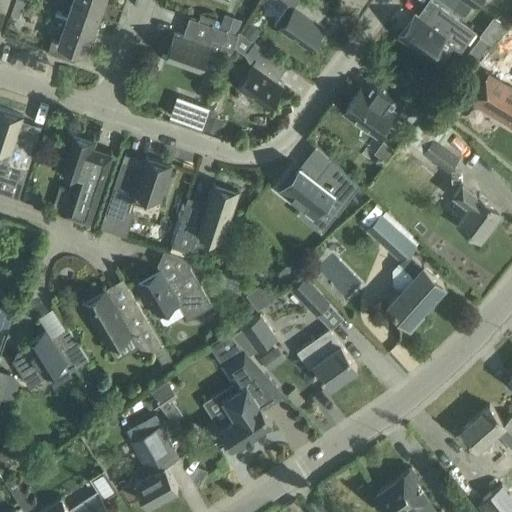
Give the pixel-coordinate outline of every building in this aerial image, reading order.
[(25,2),(17,0),(14,0),(10,12),(20,15),(25,2)] [(95,27),(103,4),(90,0),(72,0),(66,17),(95,27)] [(326,2),(323,0),(287,0),(289,1),(274,22),(307,45),(321,24),(322,24),(315,18),(326,2)] [(469,0),(457,0),(453,5),(464,13),(473,2),(471,1),(469,0)] [(475,30),(446,9),(436,2),(424,19),(417,14),(402,35),(431,56),(445,36),(462,48),(475,30)] [(226,11),(220,26),(238,33),(240,30),(239,29),(243,18),(226,11)] [(95,27),(66,17),(55,13),(51,22),(63,26),(58,40),(52,37),(48,49),(74,59),(79,47),(87,50),(95,27)] [(162,54),(162,55),(201,69),(202,68),(198,66),(203,53),(223,60),(226,51),(231,53),(233,45),(238,33),(220,26),(215,24),(200,19),(189,15),(189,16),(192,18),(186,35),(174,31),(174,32),(177,33),(169,56),(162,54)] [(476,29),(480,23),(470,16),(466,23),(476,29)] [(243,33),(253,40),(261,28),(251,21),(243,33)] [(481,35),(468,53),(476,59),(489,41),(481,35)] [(257,56),(237,84),(271,108),(272,107),(270,105),(278,94),(278,93),(274,91),(280,83),(283,86),(283,85),(273,77),(284,62),(287,64),(288,63),(255,40),(254,41),(248,50),(257,56)] [(141,73),(153,77),(157,65),(145,61),(141,73)] [(511,85),(488,72),(472,99),(511,123),(511,85)] [(360,86),(344,109),(377,131),(393,109),(388,107),(399,94),(376,78),(367,91),(360,86)] [(466,95),(457,87),(438,108),(447,116),(466,95)] [(410,124),(424,105),(412,96),(398,115),(410,124)] [(179,106),(176,116),(202,126),(208,111),(209,107),(183,98),(180,106),(179,106)] [(449,170),(460,155),(435,136),(447,120),(429,107),(406,138),(449,170)] [(0,146),(5,148),(0,165),(0,189),(18,196),(40,129),(27,124),(27,127),(20,124),(22,117),(0,110),(0,146)] [(208,111),(202,126),(219,132),(224,117),(208,111)] [(466,111),(457,119),(474,137),(482,129),(466,111)] [(439,135),(461,155),(473,142),(450,122),(439,135)] [(77,190),(72,189),(65,211),(90,220),(112,153),(92,147),(95,138),(71,129),(59,166),(82,174),(77,190)] [(383,140),(375,151),(386,159),(395,148),(383,140)] [(294,171),(280,189),(302,205),(314,215),(324,202),(337,212),(338,213),(360,184),(330,156),(329,157),(330,158),(316,175),(302,164),(296,172),(295,171),(294,171)] [(136,188),(160,196),(170,166),(145,157),(143,165),(123,159),(100,225),(126,234),(134,210),(129,208),(136,188)] [(459,219),(464,223),(480,235),(501,208),(479,191),(479,192),(463,180),(454,191),(470,203),(459,219)] [(222,240),(233,208),(238,193),(213,185),(206,205),(187,198),(182,214),(172,244),(192,251),(198,232),(222,240)] [(37,202),(40,192),(27,188),(23,197),(37,202)] [(382,213),(368,228),(394,251),(408,236),(382,213)] [(400,290),(388,303),(394,309),(409,322),(445,283),(430,269),(424,264),(423,264),(409,251),(408,251),(401,258),(400,260),(414,274),(400,290)] [(294,263),(282,275),(289,281),(300,269),(294,263)] [(213,303),(198,278),(189,264),(167,277),(162,268),(140,282),(164,322),(167,322),(185,312),(188,318),(213,303)] [(330,299),(306,273),(291,286),(315,313),(330,299)] [(246,294),(258,309),(282,291),(260,282),(246,294)] [(83,298),(82,298),(92,315),(110,345),(132,332),(134,336),(141,331),(152,349),(162,343),(141,307),(131,290),(130,290),(134,298),(118,307),(105,286),(105,287),(106,290),(86,302),(84,299),(83,298)] [(0,312),(12,317),(15,307),(14,306),(8,305),(0,302),(0,312)] [(278,335),(262,313),(242,327),(258,350),(278,335)] [(357,365),(346,349),(341,342),(341,343),(329,326),(316,336),(297,349),(309,366),(315,362),(330,384),(357,365)] [(46,375),(45,374),(66,361),(71,369),(89,357),(78,341),(70,327),(53,338),(48,330),(26,344),(29,348),(14,358),(31,384),(46,375)] [(285,392),(283,390),(265,370),(245,348),(221,362),(237,388),(224,396),(236,415),(219,425),(232,445),(233,445),(233,444),(246,436),(247,436),(259,429),(258,428),(271,419),(272,420),(273,419),(264,406),(282,394),(285,392)] [(271,350),(261,358),(269,369),(279,362),(271,350)] [(0,400),(10,370),(0,366),(0,400)] [(511,413),(505,420),(490,403),(462,427),(477,445),(498,427),(511,443),(511,413)] [(135,437),(145,456),(152,470),(136,479),(148,502),(178,486),(163,459),(177,452),(160,422),(135,437)] [(7,440),(0,449),(0,455),(12,464),(22,451),(7,440)] [(392,511),(400,511),(409,506),(412,511),(443,511),(441,508),(436,511),(425,495),(426,494),(408,468),(377,489),(392,511)] [(18,498),(16,500),(25,511),(31,511),(36,509),(25,492),(24,493),(15,478),(13,480),(10,475),(6,477),(18,498)] [(511,511),(511,496),(502,484),(480,501),(489,511),(511,511)] [(62,496),(37,511),(111,511),(108,507),(103,499),(97,491),(70,509),(62,496)]
